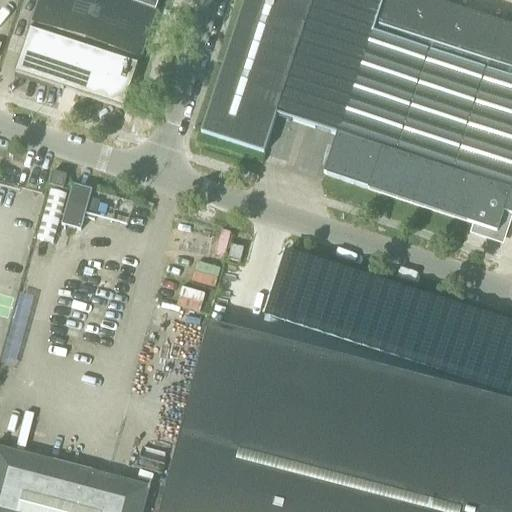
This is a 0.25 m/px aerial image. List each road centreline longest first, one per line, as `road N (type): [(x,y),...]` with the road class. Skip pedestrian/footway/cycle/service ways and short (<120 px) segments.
road 1 (unknown): [(159,243),(119,387),(109,399),(86,404),(41,381),(38,335),(66,253),(78,243),(124,236)]
road 2 (unclassified): [(511,292),(156,179)]
road 3 (unknown): [(274,216),(180,511)]
road 4 (unclassified): [(156,179),(215,0)]
road 5 (unclassified): [(156,179),(0,127)]
